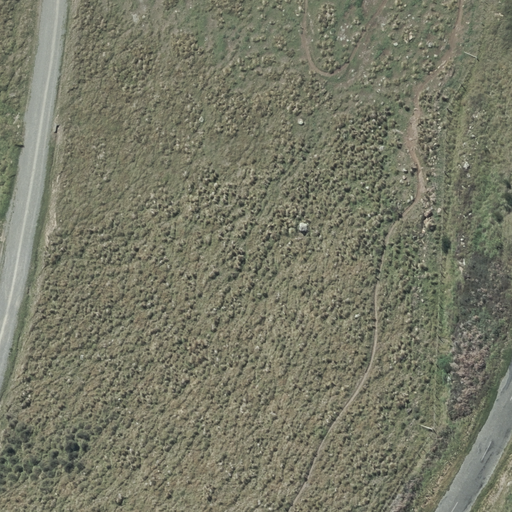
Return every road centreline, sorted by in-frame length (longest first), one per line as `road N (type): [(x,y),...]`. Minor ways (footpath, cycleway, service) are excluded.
road 1 (track): [(54,0),(0,326)]
road 2 (unclassified): [(451,511),(511,398)]
